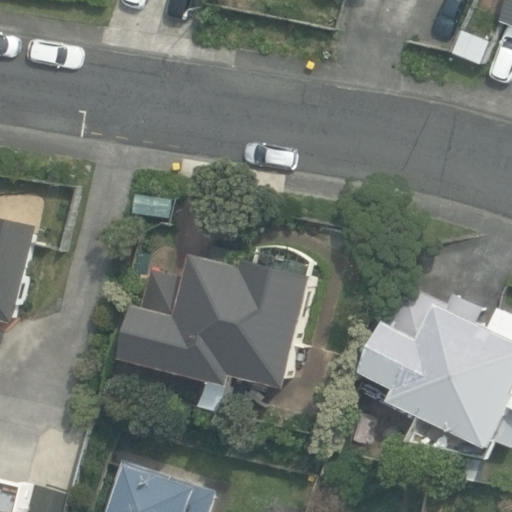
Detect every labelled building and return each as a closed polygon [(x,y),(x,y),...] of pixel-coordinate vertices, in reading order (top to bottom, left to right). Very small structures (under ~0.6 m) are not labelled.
[(137,213),(175,217),(177,198),(139,194),(137,213)] [(0,347),(7,319),(23,323),(48,224),(0,212),(0,347)] [(345,252),(353,263),(368,262),(374,248),(366,235),(350,238),(345,252)] [(250,373),(302,385),(329,272),(261,256),(262,249),(226,240),(223,253),(208,249),(201,276),(159,266),(149,309),(156,310),(147,348),(171,354),(169,363),(247,381),(250,373)] [(404,397),(506,444),(509,438),(511,439),(511,329),(490,319),(497,303),(464,288),(459,300),(415,280),(375,368),(410,384),(404,397)] [(122,511),(219,511),(228,487),(138,460),(122,511)] [(0,511),(29,511),(36,483),(9,477),(10,473),(0,470),(0,511)]
